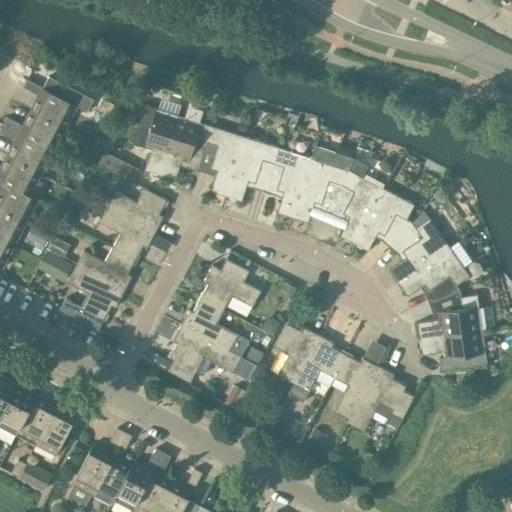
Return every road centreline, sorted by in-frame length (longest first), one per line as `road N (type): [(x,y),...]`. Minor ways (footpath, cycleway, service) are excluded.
road 1 (residential): [(109,382),(196,227),(215,219),(352,276),(388,316),(407,356)]
road 2 (residential): [(109,382),(128,401),(338,511)]
road 3 (tertiary): [(342,25),(406,44),(473,51)]
road 4 (residential): [(0,324),(109,382)]
